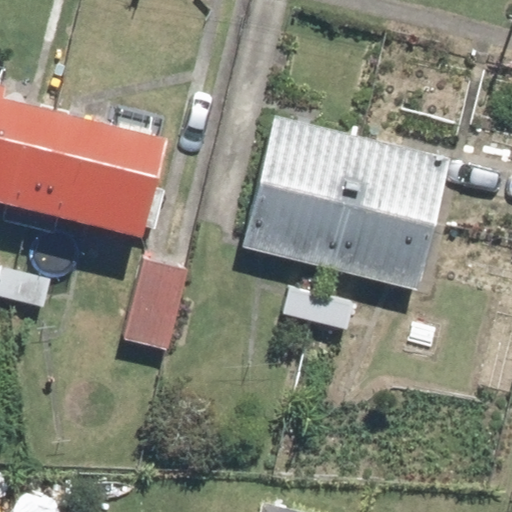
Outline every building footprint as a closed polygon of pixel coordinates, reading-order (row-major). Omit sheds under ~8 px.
[(0,207),(124,239),(147,148),(0,110),(0,207)] [(436,160),(260,121),(231,249),(408,288),(436,160)] [(183,263),(130,251),(109,350),(161,361),(183,263)] [(50,277),(0,265),(0,308),(41,317),(50,277)] [(349,294),(276,285),(272,321),(345,330),(349,294)] [(292,511),(247,501),(244,511),(292,511)]
